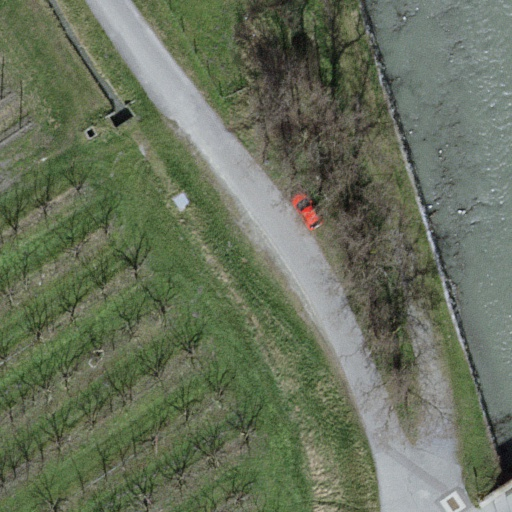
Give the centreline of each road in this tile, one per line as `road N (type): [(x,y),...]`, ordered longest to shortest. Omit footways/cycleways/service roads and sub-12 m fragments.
road 1 (unclassified): [(109,0),(281,223),(338,314),(424,511)]
road 2 (track): [(328,0),(392,233),(496,511)]
